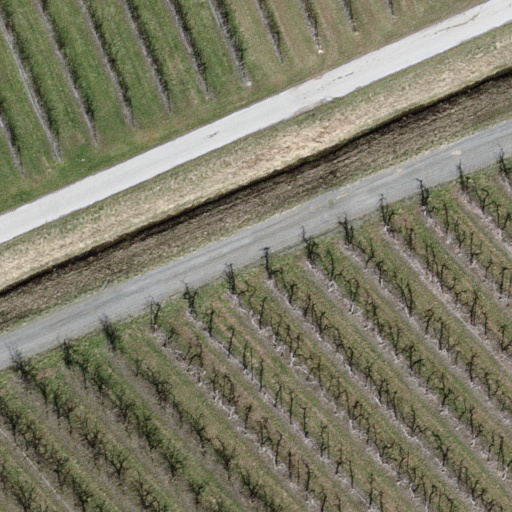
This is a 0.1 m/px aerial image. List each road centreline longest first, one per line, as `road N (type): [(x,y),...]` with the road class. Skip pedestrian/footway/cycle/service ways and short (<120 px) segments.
road 1 (track): [(0,357),(511,140)]
road 2 (track): [(0,228),(511,13)]
